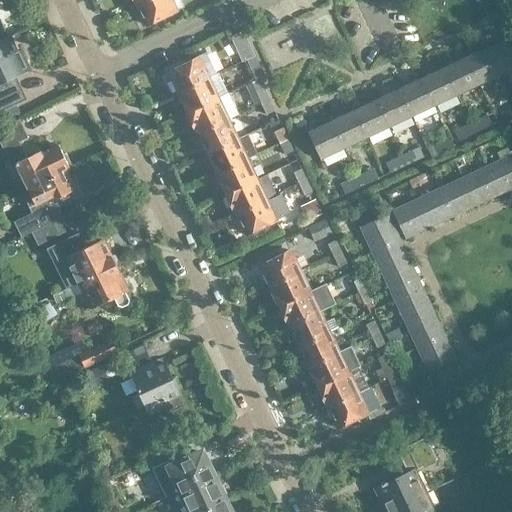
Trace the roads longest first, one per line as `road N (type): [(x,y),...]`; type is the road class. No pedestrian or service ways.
road 1 (residential): [(307,511),(97,74)]
road 2 (residential): [(97,74),(262,0)]
